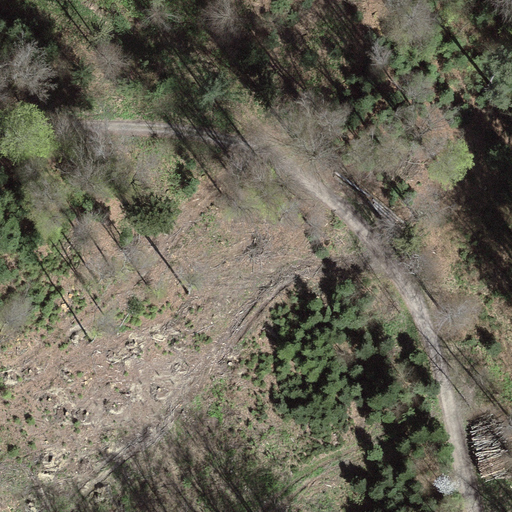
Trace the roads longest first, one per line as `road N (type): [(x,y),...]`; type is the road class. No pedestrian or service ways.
road 1 (track): [(0,128),(175,126),(275,156),(324,188),(401,279),(427,328),(476,511)]
road 2 (track): [(38,0),(228,95),(250,146)]
